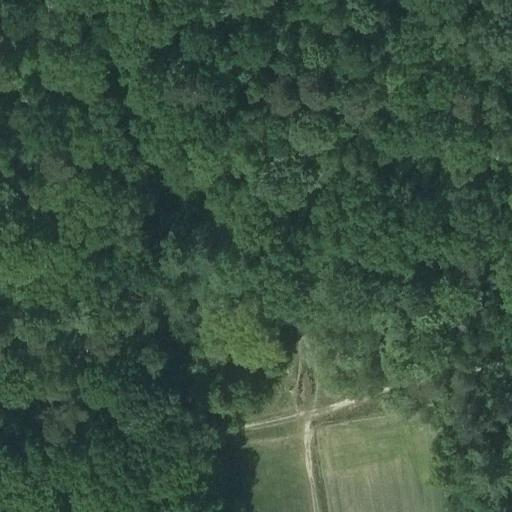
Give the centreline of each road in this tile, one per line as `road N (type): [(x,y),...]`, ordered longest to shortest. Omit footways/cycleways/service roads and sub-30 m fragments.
road 1 (track): [(0,458),(305,413),(511,366)]
road 2 (track): [(232,0),(244,108),(305,413)]
